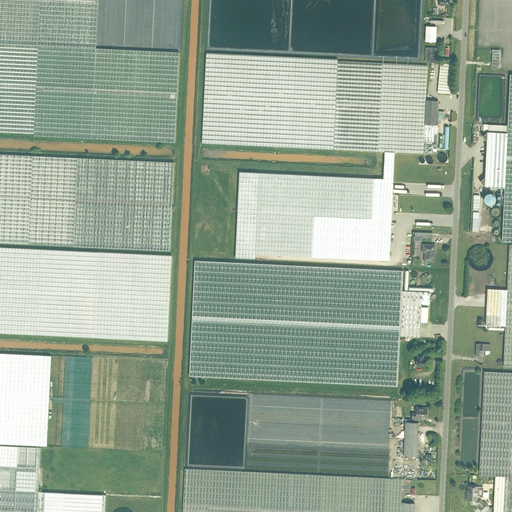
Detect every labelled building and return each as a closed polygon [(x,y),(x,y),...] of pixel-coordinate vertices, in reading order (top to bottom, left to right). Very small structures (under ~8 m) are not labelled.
[(0,0),(0,132),(34,134),(34,136),(175,142),(179,52),(96,48),(98,0),(0,0)] [(435,42),(436,27),(426,26),(425,42),(435,42)] [(437,63),(438,48),(426,47),(425,62),(437,63)] [(436,149),(436,144),(437,125),(424,124),(426,100),(427,65),(401,64),(337,61),(337,59),(207,53),(206,53),(202,143),(203,143),(384,152),(394,152),(433,154),(437,154),(437,151),(436,151),(436,149)] [(440,63),(437,93),(450,94),(452,64),(440,63)] [(507,126),(504,188),(502,241),(511,241),(511,74),(510,75),(507,126)] [(424,124),(437,125),(437,120),(444,120),(444,112),(438,112),(438,101),(426,100),(424,124)] [(480,182),(484,186),(504,188),(507,126),(488,125),(488,132),(482,136),(482,137),(486,142),(485,177),(480,181),(480,182)] [(239,172),(235,258),(254,259),(255,254),(389,261),(394,152),(384,152),(384,162),(383,179),(259,173),(239,172)] [(0,242),(170,251),(174,162),(0,154),(0,242)] [(488,205),(489,205),(490,205),(491,205),(492,204),(493,204),(493,203),(494,203),(495,202),(495,201),(495,200),(496,200),(496,199),(496,198),(495,197),(495,196),(495,195),(494,195),(494,194),(493,194),(493,193),(492,193),(491,193),(490,193),(489,193),(488,193),(487,193),(486,194),(485,194),(485,195),(484,196),(484,197),(484,198),(484,199),(484,200),(484,201),(484,202),(485,202),(485,203),(486,203),(486,204),(487,204),(488,204),(488,205)] [(500,289),(499,326),(505,326),(503,367),(511,366),(511,244),(509,245),(507,290),(500,289)] [(434,261),(435,245),(423,245),(423,250),(425,250),(425,261),(434,261)] [(0,332),(95,338),(95,335),(97,335),(97,338),(167,341),(171,255),(98,252),(0,246),(0,332)] [(402,291),(403,271),(194,261),(188,377),(397,388),(400,336),(402,291)] [(485,325),(499,326),(500,289),(494,289),(487,289),(485,325)] [(422,292),(402,291),(400,336),(420,337),(421,322),(427,323),(428,308),(421,307),(421,304),(429,305),(430,292),(422,292)] [(490,351),(490,344),(476,344),(476,356),(482,356),(483,350),(490,351)] [(51,356),(0,353),(0,443),(47,446),(51,356)] [(423,359),(423,354),(417,354),(417,359),(416,365),(427,366),(427,359),(423,359)] [(479,475),(495,476),(493,511),(511,511),(511,372),(484,371),(479,475)] [(397,407),(397,417),(405,417),(406,407),(397,407)] [(427,417),(427,408),(417,407),(416,414),(412,413),(412,420),(405,419),(404,456),(417,457),(418,420),(420,420),(421,417),(427,417)] [(0,511),(105,511),(106,495),(38,492),(40,447),(0,445),(0,511)] [(400,511),(401,502),(402,488),(402,479),(185,469),(182,511),(400,511)] [(477,499),(477,487),(468,486),(467,495),(467,501),(472,501),(472,504),(476,504),(477,504),(479,506),(478,507),(482,511),(483,511),(489,507),(484,502),(483,503),(480,499),(477,499)] [(414,511),(415,503),(401,502),(400,511),(414,511)]
